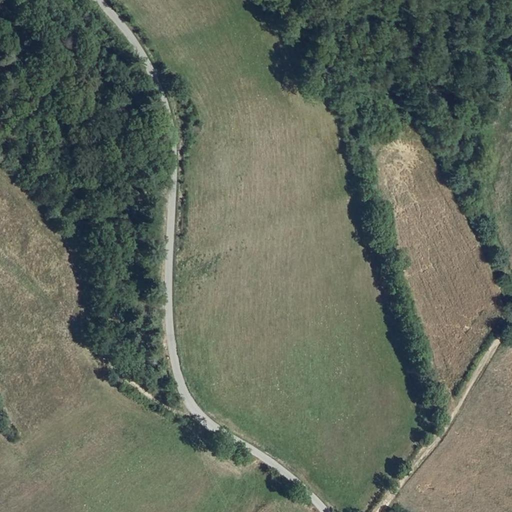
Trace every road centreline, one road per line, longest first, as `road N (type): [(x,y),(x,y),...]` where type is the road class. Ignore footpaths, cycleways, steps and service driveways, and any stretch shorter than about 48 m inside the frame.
road 1 (unclassified): [(97,0),(134,42),(168,114),(170,335),(186,397),(207,424),(261,455),(326,511)]
road 2 (track): [(380,511),(511,329)]
